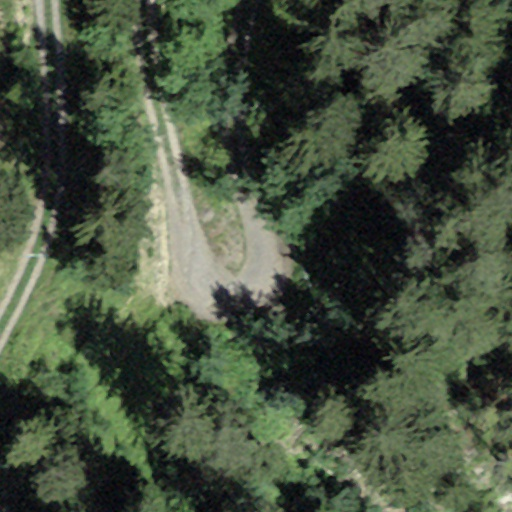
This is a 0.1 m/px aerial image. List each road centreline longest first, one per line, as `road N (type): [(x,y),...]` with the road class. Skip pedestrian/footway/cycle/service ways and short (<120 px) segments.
road 1 (track): [(253,0),(238,41),(232,118),(266,227),(273,283),(245,303),(209,282),(150,72),(146,0)]
road 2 (track): [(47,0),(58,224),(0,343)]
